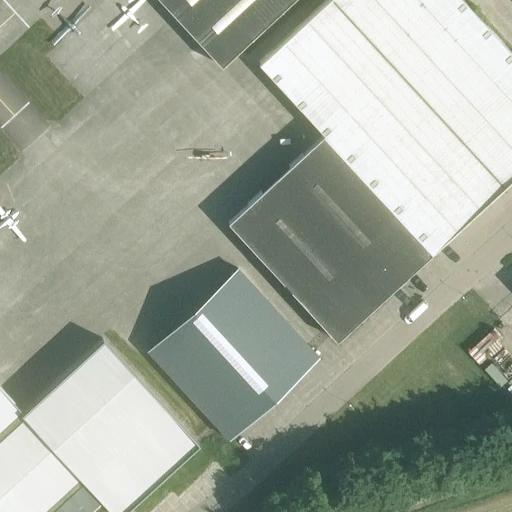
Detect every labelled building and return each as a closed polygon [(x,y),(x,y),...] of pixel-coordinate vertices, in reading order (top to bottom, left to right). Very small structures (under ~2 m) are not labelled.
[(160,0),(221,66),(291,0),(160,0)] [(323,135),(431,252),(511,177),(511,53),(463,0),(326,0),(259,62),(325,133),(323,135)] [(431,252),(323,135),(228,223),(336,340),(431,252)] [(237,269),(148,350),(217,425),(229,438),(318,357),(237,269)] [(491,351),(505,330),(494,323),(480,344),(491,351)] [(112,511),(122,511),(177,462),(198,443),(102,339),(23,412),(0,386),(0,511),(88,511),(101,500),(112,511)]
